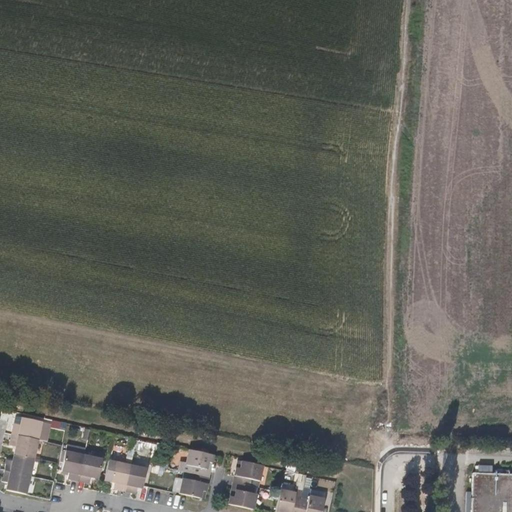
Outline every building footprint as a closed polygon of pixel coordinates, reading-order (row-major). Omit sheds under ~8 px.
[(13,421),(11,431),(37,437),(40,419),(22,415),(20,422),(13,421)] [(15,444),(13,451),(33,455),(37,437),(11,431),(9,442),(15,444)] [(80,467),(86,442),(67,438),(63,457),(71,459),(69,465),(80,467)] [(104,446),(86,442),(80,467),(91,470),(92,464),(100,465),(104,446)] [(117,475),(128,477),(133,452),(111,447),(107,466),(117,469),(117,475)] [(213,453),(188,448),(185,461),(188,462),(187,469),(190,470),(205,473),(208,460),(212,460),(213,453)] [(5,457),(3,467),(29,472),(33,455),(13,451),(12,458),(5,457)] [(133,452),(128,477),(139,480),(140,474),(144,474),(148,455),(133,452)] [(241,466),(236,465),(233,479),(237,480),(252,484),(253,477),(259,478),(262,463),(242,459),(241,466)] [(7,479),(5,488),(25,493),(29,472),(3,467),(1,478),(7,479)] [(205,473),(190,470),(189,477),(182,476),(180,491),(200,496),(202,488),(206,489),(209,474),(205,473)] [(511,511),(511,473),(471,472),(470,511),(511,511)] [(254,484),(252,484),(237,480),(234,495),(230,494),(229,501),(253,506),(256,492),(253,491),(254,484)] [(283,509),(283,511),(297,511),(298,511),(301,495),(302,488),(296,487),(295,490),(280,486),(276,507),(283,509)] [(320,511),(324,496),(309,493),(309,496),(301,495),(298,511),(299,511),(320,511)]
